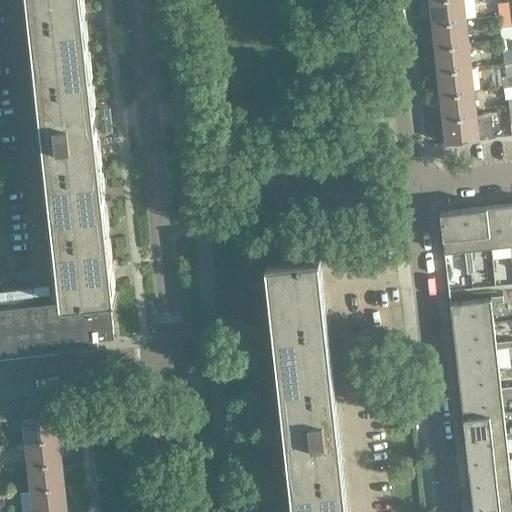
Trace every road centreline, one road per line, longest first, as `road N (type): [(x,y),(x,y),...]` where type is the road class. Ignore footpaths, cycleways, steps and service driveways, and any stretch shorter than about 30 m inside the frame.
road 1 (unclassified): [(180,360),(143,0)]
road 2 (residential): [(450,511),(414,185)]
road 3 (residential): [(33,288),(5,0)]
road 4 (residential): [(414,185),(393,0)]
road 5 (residential): [(0,376),(180,360)]
road 6 (unclassified): [(193,511),(180,360)]
